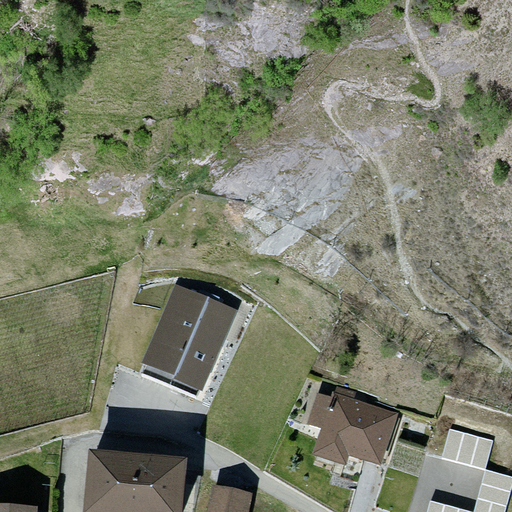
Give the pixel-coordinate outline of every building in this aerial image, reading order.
[(208,389),(239,311),(178,287),(148,365),(208,389)] [(401,414),(318,386),(306,421),(326,428),(318,453),(347,463),(351,451),(385,462),(401,414)] [(493,442),(449,430),(441,461),(485,472),(493,442)] [(192,511),(197,465),(97,455),(91,511),(192,511)] [(505,511),(511,488),(511,479),(485,472),(474,511),(505,511)] [(250,511),(254,492),(217,485),(210,511),(250,511)] [(42,511),(43,505),(0,501),(0,511),(42,511)] [(464,511),(430,503),(427,511),(464,511)]
